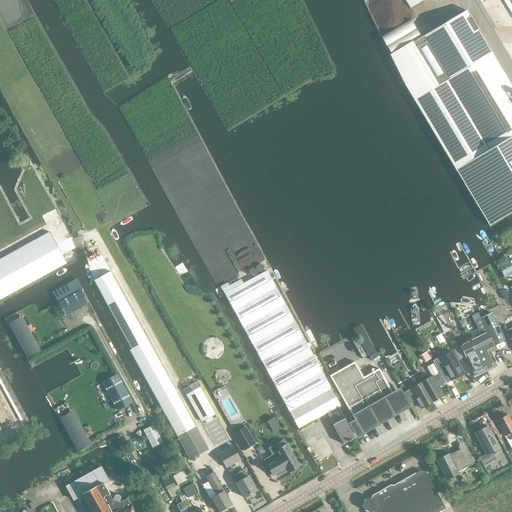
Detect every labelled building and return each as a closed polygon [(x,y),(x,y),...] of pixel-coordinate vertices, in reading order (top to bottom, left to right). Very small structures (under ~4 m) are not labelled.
[(447,80),(422,38),(391,58),(403,85),(413,100),(447,80)] [(460,72),(447,80),(489,151),(511,136),(511,87),(492,53),(486,57),(479,44),(453,60),(460,72)] [(488,150),(447,80),(413,100),(454,170),(488,150)] [(489,225),(511,210),(511,136),(489,151),(456,171),(489,225)] [(0,300),(66,264),(49,232),(0,259),(0,300)] [(208,449),(110,271),(102,255),(89,262),(98,278),(93,280),(131,349),(129,350),(190,460),(208,449)] [(511,266),(509,262),(499,267),(503,274),(511,269),(511,266)] [(221,290),(289,412),(331,389),(266,271),(243,283),(238,277),(221,287),(222,289),(221,290)] [(507,290),(500,293),(503,300),(510,297),(507,290)] [(81,291),(59,303),(65,315),(87,303),(81,291)] [(481,318),(487,332),(494,345),(504,340),(491,313),(481,318)] [(442,315),(436,317),(444,333),(449,330),(442,315)] [(464,318),(459,321),(462,328),(465,326),(464,325),(467,323),(464,318)] [(474,321),(481,335),(469,341),(485,372),(497,366),(493,357),(490,358),(488,353),(495,349),(495,350),(496,350),(480,318),(474,321)] [(385,358),(394,353),(379,326),(370,331),(385,358)] [(470,363),(469,363),(475,377),(485,372),(469,341),(460,346),(465,356),(466,356),(470,363)] [(451,351),(438,359),(450,381),(463,373),(451,351)] [(399,388),(392,392),(382,374),(379,369),(363,377),(354,362),(329,376),(355,420),(350,422),(350,423),(347,424),(355,438),(410,407),(399,388)] [(438,373),(433,363),(426,367),(432,376),(438,373)] [(438,373),(421,383),(432,402),(443,396),(438,387),(444,384),(438,373)] [(0,428),(7,427),(23,419),(0,374),(0,428)] [(117,374),(102,382),(117,410),(132,403),(117,374)] [(218,452),(232,444),(196,382),(182,389),(218,452)] [(421,408),(432,402),(421,383),(404,392),(410,403),(416,400),(421,408)] [(289,412),(298,429),(340,406),(331,389),(289,412)] [(75,409),(60,416),(78,451),(92,444),(75,409)] [(496,421),(504,436),(508,434),(511,440),(511,423),(507,415),(496,421)] [(272,432),(280,428),(274,418),(266,422),(272,432)] [(332,424),(334,428),(343,444),(348,441),(349,442),(351,441),(350,440),(354,438),(344,418),(332,424)] [(153,447),(164,441),(155,423),(143,429),(153,447)] [(486,455),(499,448),(487,426),(474,433),(486,455)] [(246,427),(234,434),(243,450),(255,443),(246,427)] [(320,430),(305,439),(313,454),(316,453),(321,462),(334,454),(326,440),(325,440),(320,430)] [(448,454),(436,460),(445,479),(456,474),(455,472),(473,463),(464,443),(458,446),(460,450),(449,455),(448,454)] [(282,447),(282,446),(281,447),(280,447),(280,448),(276,450),(280,457),(266,465),(272,476),(276,473),(278,476),(288,471),(288,472),(298,466),(299,466),(286,444),(282,447)] [(218,455),(226,467),(240,459),(233,446),(218,455)] [(120,498),(120,497),(120,496),(119,495),(117,494),(115,494),(114,495),(113,497),(112,500),(103,483),(108,481),(101,467),(75,481),(91,511),(133,511),(124,496),(120,498)] [(202,471),(216,495),(211,498),(219,511),(231,505),(210,467),(202,471)] [(244,498),(254,492),(256,491),(247,475),(244,469),(237,473),(241,479),(235,482),(244,498)] [(162,482),(171,499),(177,495),(175,491),(179,488),(177,485),(188,479),(183,470),(162,482)] [(365,511),(367,511),(438,511),(445,508),(425,473),(424,472),(423,471),(421,471),(420,471),(419,472),(375,496),(374,500),(368,498),(364,501),(362,506),(365,511)] [(194,484),(182,490),(187,499),(199,493),(194,484)] [(153,491),(162,507),(169,503),(160,487),(153,491)] [(185,508),(190,506),(186,499),(181,502),(185,508)] [(185,508),(181,502),(176,505),(179,511),(185,508)] [(201,506),(204,511),(209,511),(205,503),(201,506)]
